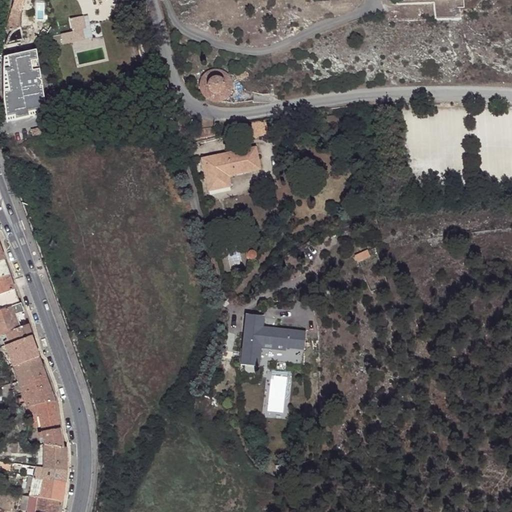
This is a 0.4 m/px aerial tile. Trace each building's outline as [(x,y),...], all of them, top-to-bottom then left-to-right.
[(6,30),(12,31),(20,31),(21,19),(21,13),(21,11),(24,0),(14,0),(10,17),(6,30)] [(70,20),(73,32),(74,32),(82,30),(85,29),(83,17),(70,20)] [(82,30),(74,32),(76,42),(84,40),(82,30)] [(76,42),(74,32),(73,32),(61,34),(63,44),(76,42)] [(37,51),(6,58),(9,70),(4,71),(6,93),(1,94),(2,102),(5,113),(14,111),(16,120),(47,113),(43,87),(42,87),(42,86),(43,84),(43,83),(42,81),(40,80),(42,80),(37,51)] [(6,93),(4,71),(9,70),(6,58),(3,58),(1,69),(1,77),(1,86),(1,94),(6,93)] [(231,92),(232,86),(231,80),(229,77),(227,75),(225,73),(222,72),(216,71),(210,72),(205,75),(203,78),(202,81),(201,87),(202,93),(205,97),(210,100),(213,101),(216,102),(222,101),(227,97),(229,95),(231,92)] [(246,71),(236,73),(237,80),(247,78),(246,71)] [(16,120),(14,111),(5,113),(7,122),(16,120)] [(192,130),(176,116),(173,119),(182,138),(193,133),(192,130)] [(268,135),(264,120),(250,122),(253,138),(268,135)] [(42,128),(31,130),(33,138),(44,135),(42,128)] [(212,128),(192,130),(193,133),(194,141),(214,136),(212,128)] [(256,147),(223,154),(224,158),(203,163),(208,186),(229,181),(228,176),(261,169),(256,147)] [(224,158),(223,154),(202,159),(203,163),(224,158)] [(231,187),(229,181),(208,186),(209,192),(231,187)] [(256,259),(257,256),(257,255),(256,253),(255,252),(253,251),(252,251),(249,253),(248,254),(248,256),(249,259),(252,260),(254,260),(256,259)] [(368,251),(356,257),(359,263),(371,257),(368,251)] [(0,278),(9,275),(4,260),(0,261),(0,278)] [(0,294),(14,289),(9,275),(0,278),(0,294)] [(0,335),(5,333),(20,328),(15,315),(22,312),(14,289),(0,294),(0,335)] [(247,315),(241,365),(259,367),(260,361),(260,359),(258,359),(260,342),(275,344),(275,346),(286,346),(286,348),(303,350),(305,332),(273,329),(273,332),(266,331),(266,328),(263,328),(265,317),(247,315)] [(20,328),(5,333),(7,340),(4,341),(5,346),(13,367),(39,357),(32,338),(27,325),(20,328)] [(260,359),(260,361),(262,361),(264,349),(286,351),(286,348),(286,346),(275,346),(275,344),(260,342),(258,359),(260,359)] [(13,367),(5,346),(2,347),(9,369),(13,367)] [(39,357),(13,367),(18,381),(19,384),(23,382),(45,374),(39,357)] [(49,386),(45,374),(23,382),(19,384),(20,387),(23,394),(49,386)] [(55,401),(49,386),(23,394),(25,400),(27,407),(37,405),(55,401)] [(60,429),(55,401),(37,405),(40,422),(40,426),(42,432),(42,433),(60,429)] [(40,422),(37,405),(27,407),(28,408),(26,408),(33,424),(40,422)] [(64,448),(60,429),(42,433),(39,434),(40,440),(43,439),(45,445),(64,448)] [(67,449),(64,448),(45,445),(43,468),(66,473),(67,449)] [(65,483),(66,473),(43,468),(41,478),(65,483)] [(34,476),(25,474),(23,489),(31,491),(34,476)] [(63,502),(65,483),(41,478),(34,476),(31,491),(30,495),(60,501),(63,502)] [(57,511),(60,501),(30,495),(27,511),(57,511)]
